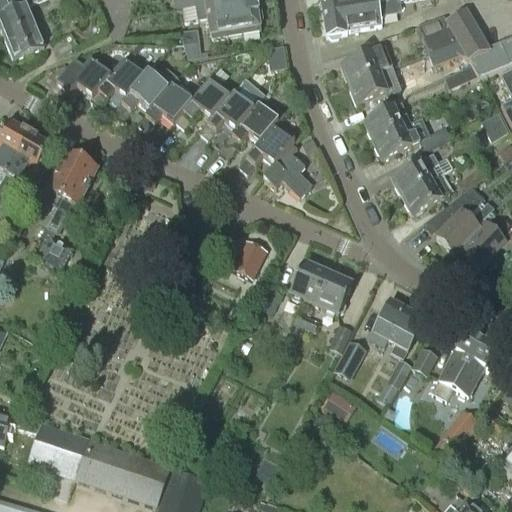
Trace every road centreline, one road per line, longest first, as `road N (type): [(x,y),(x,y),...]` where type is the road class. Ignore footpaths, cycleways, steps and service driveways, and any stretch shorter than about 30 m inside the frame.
road 1 (residential): [(380,254),(239,202),(0,86)]
road 2 (residential): [(380,254),(305,87),(290,0)]
road 3 (residential): [(511,329),(380,254)]
